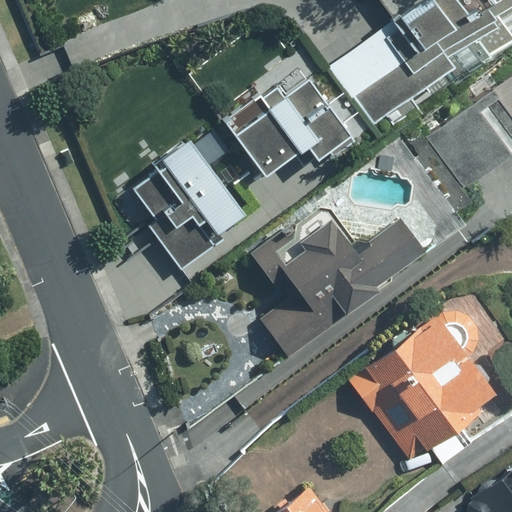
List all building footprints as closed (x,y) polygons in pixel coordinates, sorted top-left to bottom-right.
[(359,37),(323,63),(374,135),(511,35),(511,31),(499,13),(511,2),(511,0),(381,0),(391,14),(359,37)] [(297,62),(223,119),(265,172),(291,152),(306,172),(354,135),(297,62)] [(511,69),(423,135),(463,188),(511,151),(511,69)] [(190,134),(123,180),(180,262),(228,229),(223,222),(242,209),(190,134)] [(253,250),(246,255),(272,294),(243,314),(276,361),(376,292),(371,285),(415,254),(391,219),(343,253),(321,221),(282,249),(291,261),(271,275),(253,250)] [(432,312),(345,376),(407,460),(426,445),(437,461),(459,444),(447,428),(493,395),(432,312)] [(511,511),(511,461),(464,497),(474,511),(511,511)] [(327,511),(306,482),(264,511),(327,511)]
